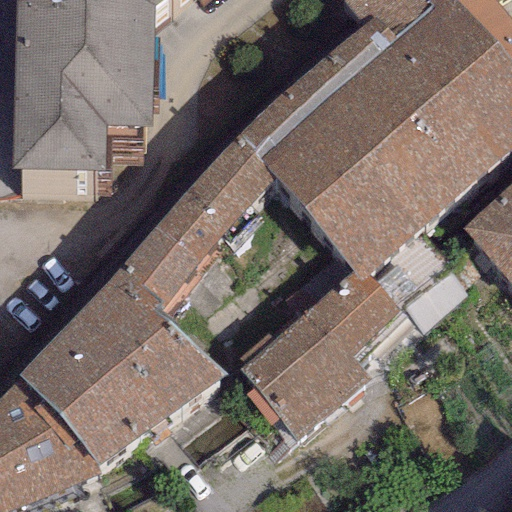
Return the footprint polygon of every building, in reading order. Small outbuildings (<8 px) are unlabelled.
[(140,159),(143,43),(196,0),(23,0),(19,200),(93,202),(96,159),(140,159)] [(380,0),(345,26),(373,50),(392,71),(443,29),(430,10),(423,0),(380,0)] [(511,52),(481,14),(469,0),(445,0),(430,10),(443,29),(511,109),(511,52)] [(469,0),(481,14),(492,6),(496,10),(511,0),(469,0)] [(419,245),(511,166),(511,109),(443,29),(392,71),(272,174),(258,187),(269,201),(349,295),(353,300),(361,294),(419,245)] [(272,174),(392,71),(373,50),(258,145),(119,296),(158,330),(269,201),(258,187),(272,174)] [(511,301),(511,212),(467,253),(511,301)] [(377,313),(389,328),(398,320),(445,279),(419,245),(361,294),(377,313)] [(420,340),(465,303),(445,279),(402,317),(420,340)] [(344,367),(389,328),(377,313),(361,294),(353,300),(349,295),(248,387),(296,448),(364,391),(344,367)] [(148,342),(158,330),(119,296),(20,402),(94,487),(217,398),(148,342)] [(206,390),(214,379),(183,353),(174,363),(206,390)] [(0,511),(32,511),(94,487),(20,402),(0,424),(0,511)]
